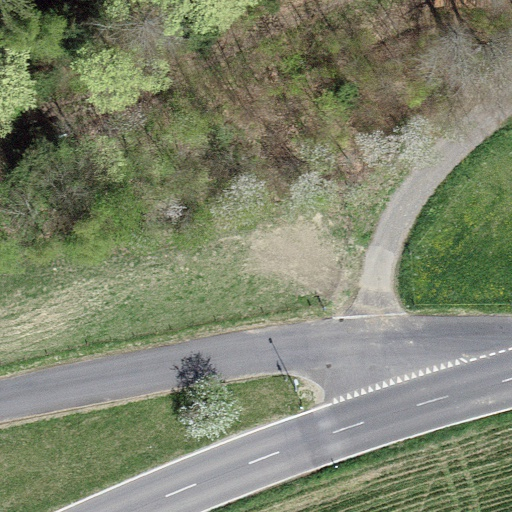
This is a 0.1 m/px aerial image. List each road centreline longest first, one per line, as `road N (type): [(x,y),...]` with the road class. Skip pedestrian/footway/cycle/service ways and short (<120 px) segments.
road 1 (residential): [(0,398),(248,353),(359,342),(430,356),(456,393)]
road 2 (secondary): [(456,393),(128,511)]
road 3 (track): [(375,343),(377,284),(395,221),(429,171),(511,91)]
road 4 (track): [(162,66),(333,0)]
